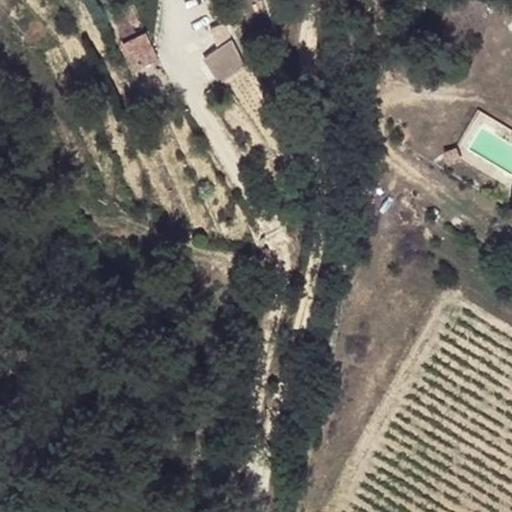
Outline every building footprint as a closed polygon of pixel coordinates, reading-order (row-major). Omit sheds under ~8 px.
[(138,16),(131,0),(130,0),(114,10),(121,24),(130,19),(138,16)] [(416,0),(416,9),(426,9),(426,0),(416,0)] [(133,25),(130,19),(121,24),(127,33),(142,27),(139,22),(133,25)] [(158,53),(146,24),(142,27),(127,33),(138,61),(158,53)] [(138,61),(127,33),(117,37),(131,65),(138,61)] [(206,56),(219,83),(247,71),(234,43),(206,56)]
